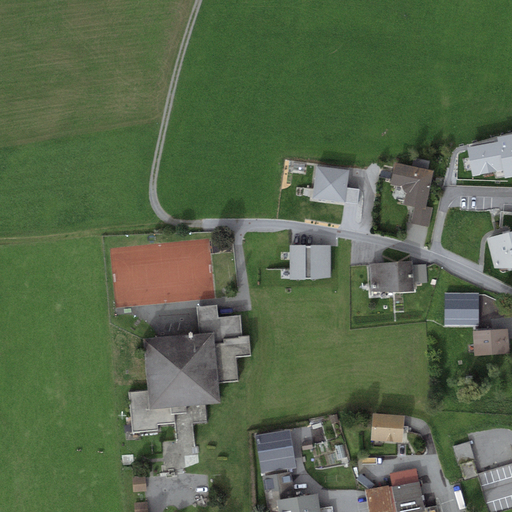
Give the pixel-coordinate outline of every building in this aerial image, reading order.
[(511,136),(497,139),(497,144),(470,149),(474,173),(505,167),(507,175),(511,173),(511,136)] [(414,158),(412,168),(427,171),(429,162),(414,158)] [(305,164),(294,162),(293,170),(304,171),(305,164)] [(412,168),(397,165),(393,183),(404,185),(406,184),(410,190),(408,191),(406,203),(416,205),(424,206),(431,172),(427,171),(412,168)] [(349,170),(317,166),(314,189),(322,190),(321,199),(345,202),(347,187),(349,170)] [(360,189),(347,187),(345,202),(358,203),(360,189)] [(322,190),(314,189),(313,198),(321,199),(322,190)] [(424,206),(416,205),(412,222),(428,226),(432,208),(424,206)] [(511,233),(490,240),(497,266),(511,261),(511,233)] [(332,248),(292,248),(292,283),(332,282),(332,248)] [(417,265),(368,268),(370,295),(419,292),(417,265)] [(217,304),(197,306),(199,334),(193,334),(192,333),(189,333),(189,335),(144,339),(149,390),(129,391),(132,425),(137,425),(137,432),(159,430),(158,424),(175,423),(176,432),(194,431),(193,423),(208,422),(206,401),(218,400),(216,383),(238,381),(236,357),(251,355),(249,335),(242,336),(240,315),(218,317),(217,304)] [(488,332),(477,333),(478,352),(506,350),(505,331),(488,332)] [(403,417),(375,415),(373,437),(401,439),(402,431),(408,432),(409,426),(402,425),(403,417)] [(283,431),(256,435),(262,472),(264,472),(270,506),(280,505),(280,501),(294,499),(290,473),(289,473),(283,431)] [(469,441),(454,446),(456,454),(472,449),(469,441)] [(472,449),(456,454),(459,464),(460,464),(469,494),(511,481),(511,466),(478,476),(474,460),(475,459),(472,449)] [(145,477),(134,478),(135,490),(146,489),(145,477)] [(419,481),(393,487),(397,511),(404,511),(424,508),(419,481)] [(391,511),(388,487),(368,491),(371,511),(391,511)] [(280,501),(280,505),(281,511),(318,511),(318,508),(316,496),(294,499),(280,501)] [(147,511),(147,502),(136,503),(136,511),(147,511)]
